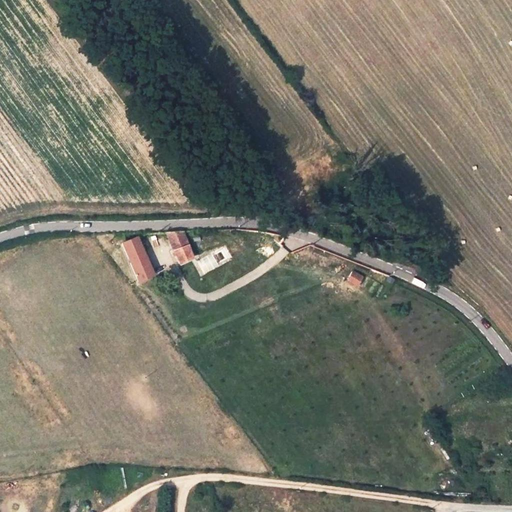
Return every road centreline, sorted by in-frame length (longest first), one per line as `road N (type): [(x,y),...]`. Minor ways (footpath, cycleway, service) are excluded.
road 1 (unclassified): [(0,238),(25,230),(254,225),(352,251),(444,294),(511,364)]
road 2 (track): [(110,511),(147,488),(219,476),(453,506),(450,511)]
